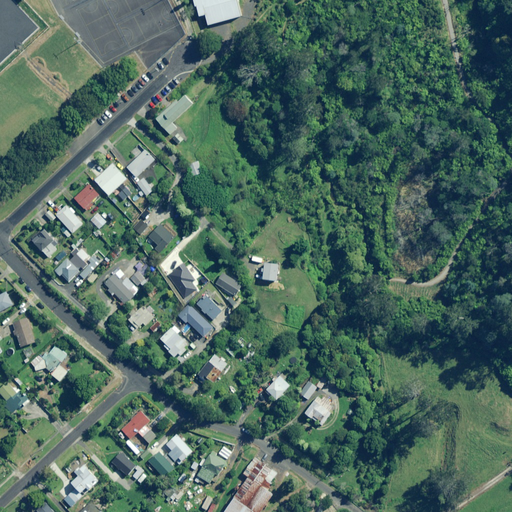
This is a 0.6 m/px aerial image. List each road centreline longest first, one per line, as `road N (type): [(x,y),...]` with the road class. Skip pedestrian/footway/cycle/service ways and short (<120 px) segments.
road 1 (residential): [(138,376),(168,400),(243,430),(356,511)]
road 2 (residential): [(0,233),(184,59)]
road 3 (residential): [(138,376),(0,505)]
road 4 (residential): [(0,248),(55,308),(138,376)]
